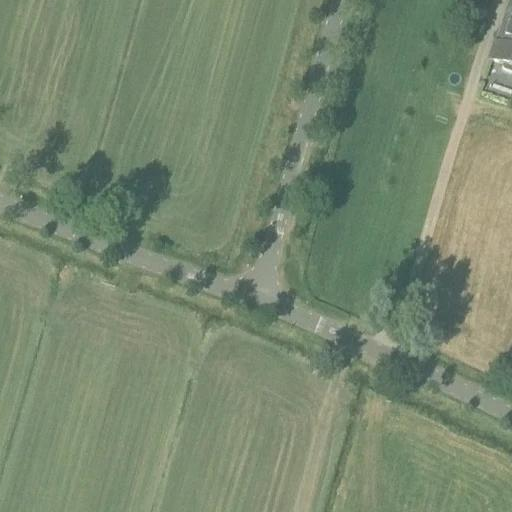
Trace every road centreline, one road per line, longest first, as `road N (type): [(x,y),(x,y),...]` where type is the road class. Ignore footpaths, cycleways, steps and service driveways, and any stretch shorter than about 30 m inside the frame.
road 1 (unknown): [(385,360),(503,0)]
road 2 (unclassified): [(256,303),(339,0)]
road 3 (unclassified): [(511,416),(256,303)]
road 4 (unclassified): [(256,303),(0,200)]
